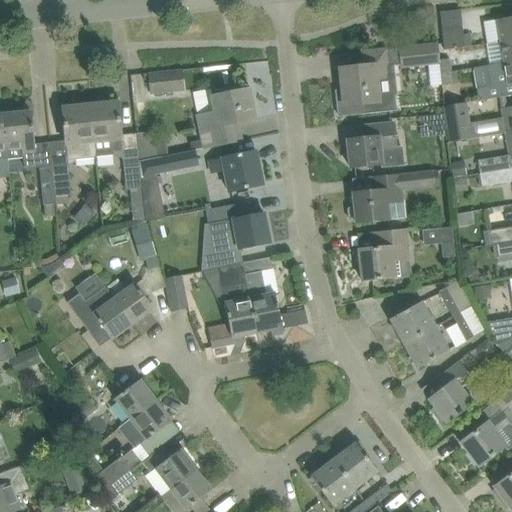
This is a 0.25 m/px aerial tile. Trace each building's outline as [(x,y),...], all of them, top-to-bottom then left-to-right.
[(511,17),(497,20),(485,22),(489,43),(500,42),(511,39),(511,17)] [(462,27),(441,30),(443,44),(444,50),(454,49),(464,47),(462,27)] [(511,39),(500,42),(504,63),(511,61),(511,39)] [(341,91),(335,91),(338,116),(358,114),(363,114),(397,110),(393,65),(401,64),(401,68),(439,64),(439,60),(437,44),(399,48),(385,50),(361,52),(363,66),(339,69),(341,91)] [(450,59),(439,60),(439,64),(440,73),(452,71),(450,59)] [(491,86),(477,89),(479,100),(503,97),(511,95),(511,61),(504,63),(488,65),(491,86)] [(181,71),(148,74),(150,94),(183,91),(181,71)] [(452,71),(440,73),(441,84),(458,83),(456,71),(452,71)] [(197,117),(202,140),(190,142),(192,151),(204,148),(204,149),(241,142),(241,140),(233,142),(230,125),(254,120),(248,90),(211,98),(215,113),(197,117)] [(118,103),(90,106),(95,155),(123,152),(118,103)] [(473,138),(467,103),(443,106),(449,142),(473,138)] [(95,155),(90,106),(62,109),(67,158),(95,155)] [(511,106),(501,108),(505,133),(511,131),(511,106)] [(31,112),(3,115),(7,159),(23,157),(24,167),(36,166),(31,112)] [(370,138),(346,141),(349,168),(369,166),(381,165),(381,168),(384,168),(404,165),(402,146),(397,147),(395,123),(389,124),(369,126),(370,138)] [(477,160),(479,174),(511,168),(509,157),(511,156),(511,131),(505,133),(509,155),(477,160)] [(136,134),(139,158),(139,163),(150,160),(158,159),(154,132),(136,134)] [(161,158),(164,174),(197,167),(194,151),(161,158)] [(255,152),(236,156),(221,159),(221,160),(208,162),(211,173),(223,171),(228,193),(262,186),(255,152)] [(140,172),(139,163),(139,158),(123,160),(126,190),(130,190),(133,222),(145,220),(142,189),(140,172)] [(150,160),(139,163),(140,172),(142,189),(145,220),(145,222),(146,221),(163,218),(156,176),(164,174),(161,158),(158,159),(150,160)] [(452,163),(454,177),(467,175),(464,161),(452,163)] [(68,166),(52,167),(56,204),(68,203),(67,196),(71,196),(68,166)] [(56,204),(52,167),(40,169),(46,217),(54,216),(53,204),(56,204)] [(511,173),(511,168),(479,174),(482,187),(511,181),(511,173)] [(355,222),(355,224),(376,222),(405,219),(403,202),(402,192),(440,186),(438,171),(400,175),(391,176),(371,178),(373,191),(352,193),(353,207),(350,207),(348,210),(349,220),(351,222),(355,222)] [(454,180),(456,192),(467,190),(466,178),(454,180)] [(234,205),(214,209),(205,211),(214,255),(269,244),(263,214),(236,219),(234,205)] [(141,261),(145,260),(148,269),(160,266),(146,221),(145,222),(130,226),(141,261)] [(486,245),(496,244),(499,244),(511,241),(511,226),(483,231),(486,245)] [(436,229),(437,245),(453,243),(451,228),(436,229)] [(410,276),(408,260),(405,231),(377,234),(378,248),(358,251),(362,281),(395,278),(410,276)] [(500,253),(511,250),(511,241),(499,244),(500,253)] [(245,275),(247,285),(250,299),(256,333),(270,330),(271,337),(283,334),(273,288),(265,289),(263,278),(270,277),(268,270),(273,269),(271,258),(242,263),(245,275)] [(41,268),(49,279),(65,268),(61,262),(50,267),(41,268)] [(480,277),(474,267),(465,272),(471,282),(480,277)] [(164,279),(167,293),(171,313),(188,309),(182,276),(164,279)] [(7,295),(20,292),(17,278),(4,281),(7,295)] [(458,281),(446,288),(438,293),(466,341),(473,337),(460,313),(472,306),(458,281)] [(135,285),(114,300),(132,324),(152,309),(135,285)] [(250,299),(247,285),(222,291),(228,324),(209,327),(212,348),(232,344),(244,342),(243,335),(256,333),(250,299)] [(474,288),(476,301),(491,298),(489,286),(474,288)] [(132,324),(114,300),(105,287),(85,302),(79,294),(67,303),(88,332),(99,324),(111,339),(132,324)] [(420,303),(408,310),(390,320),(418,368),(448,351),(420,303)] [(511,318),(487,322),(497,345),(511,337),(511,318)] [(496,352),(487,340),(476,348),(485,361),(496,352)] [(9,341),(1,344),(8,360),(15,356),(9,341)] [(9,361),(14,373),(41,362),(36,350),(9,361)] [(458,362),(452,367),(437,378),(444,388),(427,400),(433,408),(430,411),(440,424),(444,422),(445,424),(461,412),(472,404),(461,388),(472,380),(458,362)] [(511,386),(511,371),(502,370),(500,384),(511,386)] [(114,399),(130,420),(154,401),(138,381),(114,399)] [(511,388),(501,397),(511,412),(511,411),(511,388)] [(80,408),(87,418),(96,411),(88,401),(80,408)] [(142,442),(151,454),(164,444),(155,433),(170,422),(154,401),(130,420),(145,439),(142,442)] [(460,443),(467,453),(464,455),(472,465),(475,463),(478,468),(506,446),(496,434),(509,424),(501,414),(488,424),(487,423),(475,431),(460,443)] [(56,436),(46,440),(51,452),(61,448),(56,436)] [(156,469),(171,489),(195,471),(179,451),(172,456),(164,444),(151,454),(141,462),(149,473),(156,469)] [(348,494),(360,484),(377,472),(355,444),(311,478),(332,506),(348,494)] [(94,478),(103,491),(130,470),(121,457),(94,478)] [(20,467),(5,473),(0,474),(0,511),(13,511),(19,510),(13,496),(28,490),(20,467)] [(130,470),(103,491),(110,500),(138,479),(130,470)] [(195,471),(171,489),(186,509),(210,492),(195,471)] [(511,473),(494,488),(501,497),(498,498),(506,508),(508,506),(511,510),(511,509),(511,473)] [(84,479),(67,485),(71,496),(88,489),(84,479)] [(350,511),(365,511),(392,492),(387,485),(350,511)]
